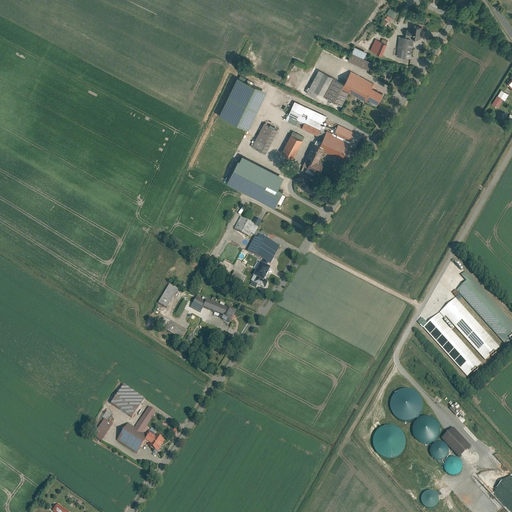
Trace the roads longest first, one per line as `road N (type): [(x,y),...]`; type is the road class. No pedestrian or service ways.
road 1 (unclassified): [(453,18),(132,511)]
road 2 (track): [(511,143),(401,332)]
road 3 (track): [(298,511),(401,332)]
road 4 (track): [(417,307),(301,245)]
